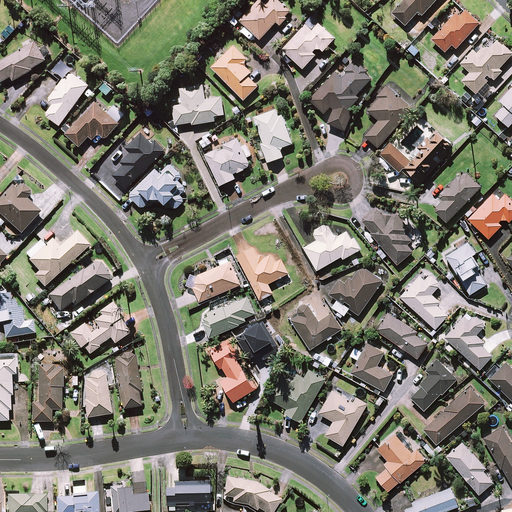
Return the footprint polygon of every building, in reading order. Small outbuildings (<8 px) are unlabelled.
[(291,14),(276,0),(258,0),(239,20),(260,39),(276,22),(280,25),(291,14)] [(435,0),(403,0),(392,13),(405,25),(418,12),(422,15),(435,0)] [(480,23),(465,10),(460,16),(456,13),(432,39),(445,52),(452,44),(456,48),(480,23)] [(441,21),(436,16),(422,31),(428,36),(441,21)] [(335,38),(318,23),(312,30),(306,24),(282,49),(303,68),(316,54),(313,52),(317,47),(323,51),(335,38)] [(6,38),(14,30),(10,25),(1,33),(6,38)] [(485,35),(480,41),(461,64),(470,72),(462,81),(476,93),(490,77),(494,80),(502,71),(499,68),(511,53),(511,52),(497,39),(494,43),(485,35)] [(47,59),(40,47),(36,41),(0,62),(0,82),(12,76),(14,80),(33,69),(32,68),(47,59)] [(40,47),(47,59),(52,57),(45,45),(40,47)] [(247,59),(234,45),(212,67),(244,100),(258,86),(247,76),(251,72),(243,63),(247,59)] [(334,109),(328,123),(345,131),(353,113),(347,111),(359,98),(356,95),(372,77),(354,61),(341,76),(335,71),(309,99),(324,113),(331,106),(334,109)] [(89,85),(70,71),(49,99),(55,103),(47,114),(60,125),(89,85)] [(102,90),(108,96),(114,89),(108,84),(102,90)] [(206,99),(203,85),(180,88),(183,104),(173,106),(176,124),(192,122),(192,124),(215,120),(214,115),(224,114),(221,97),(206,99)] [(412,108),(387,86),(367,109),(378,119),(364,135),(378,147),(412,108)] [(511,86),(500,100),(505,105),(496,115),(509,126),(511,122),(511,86)] [(120,123),(96,101),(66,133),(80,146),(90,136),(93,139),(99,132),(106,138),(120,123)] [(238,104),(231,109),(237,115),(243,110),(238,104)] [(143,111),(149,118),(155,112),(149,105),(143,111)] [(279,115),(276,109),(254,117),(263,142),(261,143),(268,162),(283,156),(280,148),(292,143),(282,114),(279,115)] [(476,115),(471,121),(478,127),(483,121),(476,115)] [(438,132),(430,140),(428,137),(419,146),(422,149),(411,161),(390,142),(380,154),(399,172),(401,170),(418,186),(427,175),(424,172),(435,160),(438,163),(446,154),(443,151),(451,143),(438,132)] [(152,144),(142,133),(126,148),(131,153),(122,162),(125,165),(114,175),(126,188),(165,150),(156,140),(152,144)] [(244,151),(237,137),(224,143),(225,145),(206,154),(220,185),(235,178),(233,173),(250,166),(246,156),(250,154),(248,149),(244,151)] [(180,194),(186,188),(178,180),(183,175),(171,163),(160,173),(156,168),(129,194),(143,208),(153,197),(160,198),(173,211),(185,199),(180,194)] [(481,186),(464,170),(439,195),(444,199),(434,209),(447,222),(481,186)] [(33,192),(19,180),(0,200),(0,212),(22,233),(42,212),(27,198),(33,192)] [(511,218),(511,200),(499,188),(469,219),(489,238),(501,225),(499,223),(505,217),(509,222),(511,218)] [(383,214),(376,207),(361,219),(372,232),(371,233),(397,264),(413,251),(406,243),(411,239),(406,233),(410,228),(396,212),(391,215),(383,214)] [(336,237),(327,223),(313,231),(318,239),(304,247),(317,270),(341,256),(343,259),(361,249),(354,237),(351,239),(347,231),(336,237)] [(29,253),(33,257),(31,260),(41,271),(36,275),(46,286),(91,245),(78,231),(61,247),(54,239),(46,246),(42,241),(29,253)] [(475,253),(465,236),(454,242),(457,248),(446,255),(470,294),(486,284),(475,265),(477,263),(472,255),(475,253)] [(261,259),(255,246),(237,254),(260,299),(273,293),(268,283),(289,273),(281,258),(275,261),(272,254),(261,259)] [(432,247),(425,254),(434,262),(440,256),(432,247)] [(112,278),(99,259),(50,295),(61,311),(74,301),(76,304),(112,278)] [(241,284),(231,261),(197,275),(191,273),(187,284),(194,287),(200,301),(241,284)] [(383,281),(362,265),(348,285),(340,279),(330,293),(338,299),(333,307),(345,315),(350,308),(359,315),(383,281)] [(441,284),(433,276),(419,276),(400,296),(436,329),(448,315),(437,304),(440,301),(432,294),(441,284)] [(0,289),(0,322),(4,321),(7,337),(36,333),(34,320),(25,322),(23,306),(18,307),(17,300),(12,300),(11,293),(8,293),(7,288),(0,289)] [(255,313),(248,296),(201,315),(210,337),(246,322),(245,317),(255,313)] [(319,322),(306,302),(297,309),(300,314),(291,320),(310,349),(342,328),(332,313),(319,322)] [(132,332),(113,303),(101,311),(104,315),(96,320),(100,328),(91,333),(86,324),(72,333),(81,347),(85,345),(90,353),(100,347),(99,345),(112,337),(115,343),(132,332)] [(395,303),(391,309),(401,317),(405,311),(395,303)] [(416,330),(389,311),(377,329),(418,358),(428,343),(414,333),(416,330)] [(470,319),(465,314),(445,337),(480,369),(493,355),(482,345),(485,342),(476,334),(486,324),(475,314),(470,319)] [(241,355),(230,338),(210,350),(221,368),(223,367),(228,375),(221,380),(234,401),(255,389),(236,358),(241,355)] [(384,352),(367,343),(363,351),(355,347),(350,355),(359,360),(352,373),(384,390),(393,374),(377,365),(384,352)] [(65,350),(42,350),(42,364),(40,364),(39,402),(34,402),(33,421),(52,421),(53,409),(63,409),(63,387),(64,387),(65,350)] [(332,359),(322,353),(318,360),(328,365),(332,359)] [(18,374),(17,354),(0,354),(0,420),(10,420),(9,410),(12,410),(11,395),(13,395),(13,374),(18,374)] [(142,391),(136,354),(116,357),(124,409),(142,406),(140,391),(142,391)] [(456,378),(437,359),(427,369),(431,373),(420,384),(422,386),(411,397),(424,410),(456,378)] [(511,367),(506,362),(500,368),(496,363),(485,374),(490,379),(511,399),(511,367)] [(325,380),(308,370),(304,377),(297,373),(291,383),(279,376),(267,397),(288,409),(286,413),(301,421),(325,380)] [(113,413),(106,371),(90,374),(91,378),(86,379),(87,385),(83,386),(88,417),(113,413)] [(485,402),(471,387),(423,428),(437,444),(485,402)] [(354,401),(333,390),(320,413),(334,421),(326,434),(343,445),(368,403),(356,397),(354,401)] [(511,443),(502,426),(484,437),(501,467),(502,466),(511,483),(511,443)] [(412,453),(395,433),(377,448),(388,460),(385,463),(388,467),(376,476),(389,491),(426,459),(417,448),(412,453)] [(486,468),(463,441),(447,456),(479,494),(494,481),(484,470),(486,468)] [(234,497),(234,502),(246,503),(258,511),(259,508),(266,511),(275,511),(283,499),(270,491),(270,490),(257,482),(227,477),(224,495),(234,497)] [(167,487),(167,510),(176,510),(176,506),(194,505),(194,502),(211,502),(210,481),(176,481),(176,487),(167,487)] [(85,494),(85,485),(72,486),(73,497),(57,499),(57,511),(98,511),(97,493),(85,494)] [(148,492),(147,492),(135,494),(134,485),(112,487),(114,511),(124,511),(150,509),(148,492)] [(441,511),(458,506),(451,487),(412,502),(414,506),(406,509),(406,511),(441,511)] [(7,511),(45,511),(46,496),(8,495),(7,511)]
